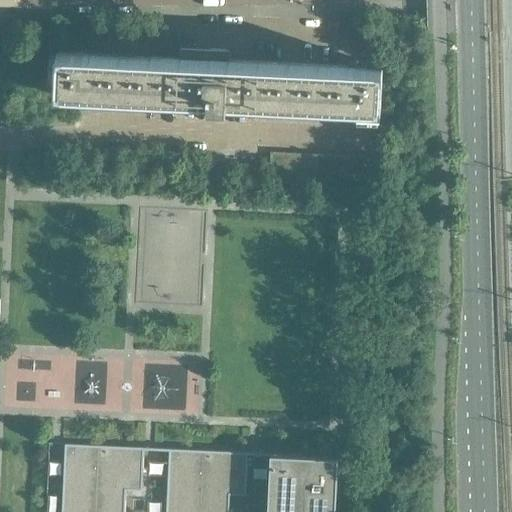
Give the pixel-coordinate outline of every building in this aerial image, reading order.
[(382,67),(349,66),(228,60),(229,50),(211,49),(180,47),(180,57),(57,51),(55,93),(380,109),(382,67)] [(283,177),(284,152),(271,151),(270,176),(283,177)] [(294,177),(296,153),(284,152),(283,177),(294,177)] [(306,178),(307,153),(296,153),(294,177),(306,178)] [(318,179),(319,154),(307,153),(306,178),(318,179)] [(329,179),(331,154),(319,154),(318,179),(329,179)] [(342,180),(343,155),(331,154),(329,179),(342,180)] [(354,180),(355,155),(343,155),(342,180),(354,180)] [(365,181),(367,156),(355,155),(354,180),(365,181)] [(378,156),(367,156),(365,181),(377,181),(378,156)] [(249,454),(249,452),(169,448),(166,511),(124,511),(125,490),(141,490),(143,449),(145,449),(145,447),(65,443),(61,511),(333,511),(336,456),(328,455),(273,453),(270,511),(228,511),(229,495),(246,495),(248,454),(249,454)]
